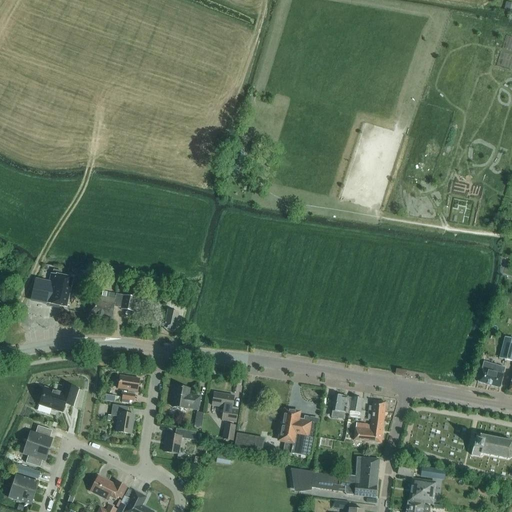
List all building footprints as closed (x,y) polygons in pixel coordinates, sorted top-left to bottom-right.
[(53,270),(52,274),(51,274),(49,283),(35,280),(31,300),(66,308),(72,278),(61,276),(62,272),(53,270)] [(83,297),(85,287),(87,277),(79,275),(76,285),(74,295),(83,297)] [(121,309),(122,308),(126,309),(126,311),(134,312),(136,298),(116,294),(107,293),(103,292),(102,297),(93,296),(89,314),(98,316),(98,317),(102,318),(102,317),(111,319),(114,307),(121,309)] [(188,294),(182,293),(179,305),(185,306),(188,294)] [(164,329),(166,329),(166,331),(169,332),(170,330),(175,331),(179,313),(174,312),(176,304),(169,302),(164,329)] [(511,359),(511,339),(505,337),(500,357),(511,359)] [(503,376),(505,368),(484,362),(481,370),(478,382),(499,388),(503,376)] [(135,391),(137,392),(139,379),(120,376),(118,389),(129,390),(128,394),(123,393),(122,399),(134,401),(135,395),(134,395),(135,391)] [(65,404),(72,407),(78,389),(65,385),(61,394),(45,389),(40,404),(62,412),(65,404)] [(198,410),(200,397),(188,395),(189,389),(175,387),(172,407),(186,409),(198,410)] [(211,412),(223,414),(222,421),(236,423),(238,408),(232,407),(234,396),(214,393),(212,406),(211,412)] [(352,399),(348,398),(348,397),(342,396),(341,395),(338,394),(337,395),(335,395),(331,417),(344,420),(345,414),(349,414),(349,417),(359,419),(360,413),(363,400),(352,398),(352,399)] [(368,420),(371,420),(383,422),(385,403),(373,401),(372,407),(369,407),(368,420)] [(130,434),(132,424),(134,415),(127,414),(128,407),(113,405),(111,416),(118,417),(117,424),(116,432),(130,434)] [(31,418),(55,425),(58,417),(34,410),(31,418)] [(279,441),(286,442),(284,454),(291,455),(291,454),(310,457),(314,439),(317,424),(317,420),(298,417),(299,413),(285,411),(282,424),(279,441)] [(195,424),(194,428),(201,429),(202,424),(203,413),(197,412),(195,424)] [(383,422),(371,420),(370,426),(367,425),(356,424),(356,428),(355,428),(353,441),(381,444),(383,422)] [(233,441),(236,426),(225,424),(223,439),(233,441)] [(27,443),(49,450),(52,439),(50,438),(52,431),(38,426),(36,433),(31,432),(27,443)] [(175,436),(167,435),(164,452),(178,455),(181,438),(195,440),(196,433),(176,430),(175,436)] [(471,455),(480,457),(481,454),(508,460),(511,457),(511,441),(480,435),(479,440),(474,439),(473,449),(471,455)] [(27,443),(23,455),(28,456),(26,463),(40,468),(42,461),(45,462),(49,450),(27,443)] [(216,463),(230,465),(231,458),(217,455),(216,463)] [(346,495),(354,496),(375,498),(376,486),(379,460),(357,458),(356,477),(346,476),(346,478),(297,472),(298,487),(344,493),(346,495)] [(415,465),(400,462),(397,475),(413,478),(415,465)] [(14,472),(37,479),(39,472),(16,465),(14,472)] [(421,476),(444,480),(445,472),(422,468),(421,476)] [(13,487),(34,494),(38,482),(17,476),(13,487)] [(91,491),(108,500),(111,494),(120,498),(126,487),(116,482),(115,486),(98,477),(91,491)] [(412,480),(409,501),(433,504),(436,483),(412,480)] [(34,494),(13,487),(9,498),(31,505),(34,494)] [(476,493),(488,497),(490,491),(478,487),(476,493)] [(146,497),(134,491),(130,501),(127,507),(124,511),(153,511),(142,506),(146,497)] [(429,511),(430,505),(424,505),(409,502),(407,511),(429,511)]
